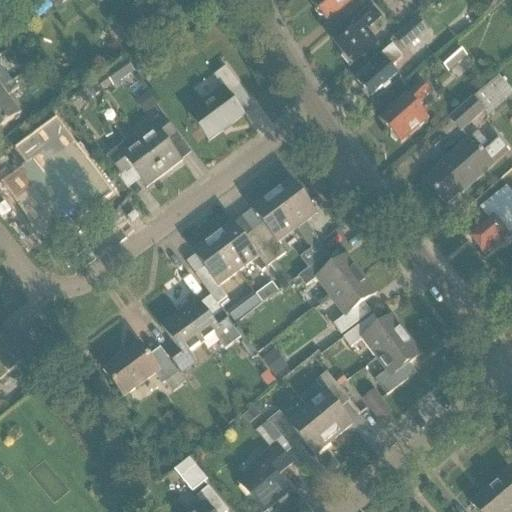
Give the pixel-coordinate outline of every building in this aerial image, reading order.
[(67,0),(45,0),(57,11),(67,0)] [(310,0),(315,5),(313,7),(315,10),(315,14),(319,18),(323,19),(325,22),(351,0),(310,0)] [(366,32),(381,19),(372,8),(356,21),(331,41),(344,56),(341,59),(349,68),(377,45),(366,32)] [(427,32),(416,20),(393,40),(404,52),(427,32)] [(448,74),(467,58),(457,47),(439,63),(448,74)] [(390,69),(402,59),(392,48),(380,58),(370,67),(373,71),(358,84),(365,92),(363,94),(369,102),(371,100),(374,103),(399,81),(390,69)] [(12,53),(0,57),(4,70),(17,65),(12,53)] [(126,61),(105,76),(113,88),(134,72),(126,61)] [(209,143),(244,117),(228,97),(240,88),(226,69),(214,78),(223,90),(188,116),(209,143)] [(487,119),(511,96),(497,79),(450,121),(461,133),(483,114),(487,119)] [(13,82),(2,91),(0,92),(0,129),(20,115),(7,98),(19,90),(13,82)] [(415,107),(430,94),(422,85),(407,98),(379,122),(391,135),(390,139),(394,143),(398,143),(400,146),(428,121),(415,107)] [(94,87),(84,94),(89,101),(94,102),(102,96),(94,87)] [(155,106),(147,94),(140,100),(148,111),(155,106)] [(141,146),(164,177),(182,163),(167,143),(176,136),(162,116),(146,128),(153,137),(141,146)] [(75,145),(74,146),(55,120),(13,151),(25,167),(1,185),(13,202),(31,188),(59,225),(78,211),(80,214),(110,192),(75,145)] [(495,137),(479,151),(469,140),(436,169),(438,171),(425,182),(446,206),(460,196),(458,195),(493,167),(509,153),(495,137)] [(146,190),(164,177),(141,146),(129,155),(122,146),(107,158),(121,177),(131,170),(146,190)] [(308,271),(328,257),(316,241),(318,240),(305,224),(316,216),(290,182),(271,196),(296,230),(312,251),(300,260),(308,271)] [(263,226),(252,234),(275,263),(286,256),(277,244),(296,230),(271,196),(252,211),(263,226)] [(511,233),(511,221),(502,210),(468,237),(484,256),(499,244),(501,247),(507,242),(505,239),(511,233)] [(265,271),(275,263),(252,234),(243,241),(232,226),(213,240),(237,274),(250,265),(261,273),(265,271)] [(219,288),(237,274),(213,240),(193,254),(205,270),(195,277),(217,307),(227,299),(219,288)] [(308,271),(298,279),(299,280),(306,289),(316,281),(330,300),(361,276),(347,257),(335,266),(328,257),(308,271)] [(376,296),(361,276),(330,300),(345,319),(334,327),(341,337),(371,314),(363,305),(376,296)] [(298,279),(286,287),(294,297),(306,289),(299,280),(298,279)] [(270,295),(265,287),(255,294),(261,302),(270,295)] [(259,304),(253,296),(244,303),(250,311),(259,304)] [(243,301),(226,314),(234,324),(250,312),(250,311),(244,303),(243,301)] [(179,315),(202,346),(214,337),(224,351),(240,339),(222,315),(212,322),(197,302),(179,315)] [(202,346),(179,315),(161,329),(176,349),(166,356),(181,375),(196,364),(190,355),(202,346)] [(376,360),(407,337),(393,318),(380,327),(373,318),(343,340),(351,350),(362,342),(376,360)] [(8,341),(0,329),(0,382),(37,355),(20,332),(8,341)] [(407,337),(376,360),(386,374),(375,382),(386,398),(416,375),(409,366),(421,356),(407,337)] [(162,387),(178,375),(160,351),(149,359),(139,345),(103,372),(124,399),(155,376),(162,387)] [(273,351),(261,361),(275,378),(287,368),(273,351)] [(267,374),(261,379),(268,388),(275,383),(267,374)] [(325,395),(306,410),(333,442),(352,427),(339,412),(350,403),(326,375),(316,384),(325,395)] [(340,388),(346,383),(341,376),(334,381),(340,388)] [(374,392),(363,400),(380,423),(391,415),(374,392)] [(253,409),(242,418),(249,426),(260,417),(253,409)] [(273,429),(290,450),(291,451),(302,442),(315,457),(333,442),(306,410),(288,425),(279,414),(268,423),(273,429)] [(283,457),(290,450),(273,429),(265,436),(274,446),(254,463),(259,469),(239,485),(261,511),(267,511),(289,495),(276,479),(291,467),(283,457)] [(192,494),(204,484),(193,470),(180,480),(192,494)] [(475,511),(511,511),(511,478),(508,473),(470,505),(475,511)] [(227,511),(208,489),(196,498),(204,508),(199,511),(227,511)]
